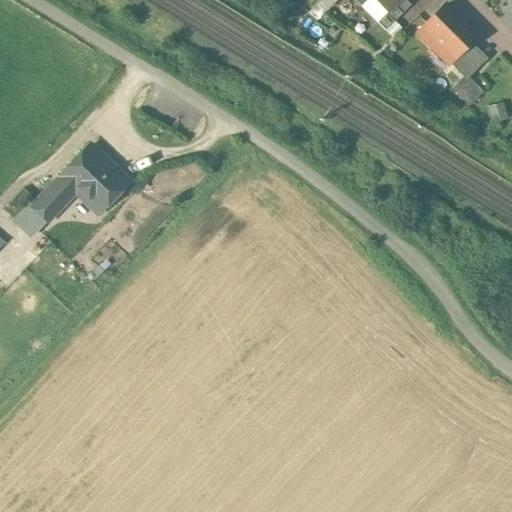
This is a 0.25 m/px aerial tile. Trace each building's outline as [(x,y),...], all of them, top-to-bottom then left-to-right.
[(367,0),(361,6),(377,22),(388,12),(375,0),(367,0)] [(375,0),(388,12),(399,0),(375,0)] [(377,22),(377,23),(385,31),(411,6),(404,0),(399,0),(388,12),(377,22)] [(476,37),(445,5),(417,33),(431,47),(436,42),(452,59),(453,60),(468,44),(476,37)] [(485,61),(468,44),(453,60),(452,59),(449,62),(464,77),(467,79),(468,79),(485,61)] [(464,77),(452,89),(468,105),(481,92),(468,79),(467,79),(464,77)] [(89,149),(63,177),(72,184),(99,210),(125,183),(89,149)] [(63,177),(37,203),(49,216),(69,196),(64,192),(72,184),(63,177)] [(23,189),(7,205),(15,213),(32,197),(23,189)] [(76,196),(57,215),(72,230),(91,211),(76,196)]
